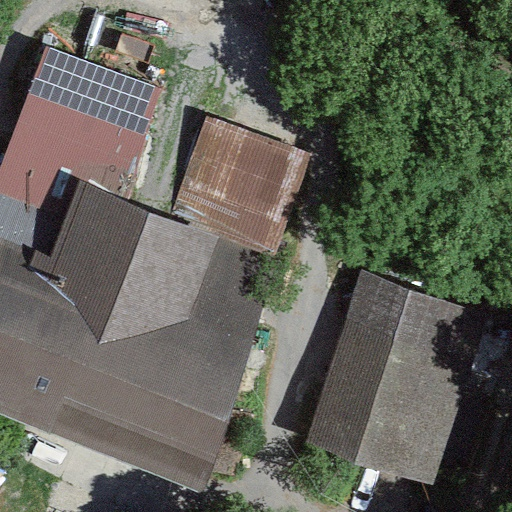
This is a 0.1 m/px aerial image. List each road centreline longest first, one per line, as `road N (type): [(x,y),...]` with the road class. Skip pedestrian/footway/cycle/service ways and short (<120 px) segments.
road 1 (track): [(289,511),(269,501),(323,229),(327,158),(316,125),(263,68),(218,33),(150,0)]
road 2 (track): [(59,0),(31,33),(0,123)]
